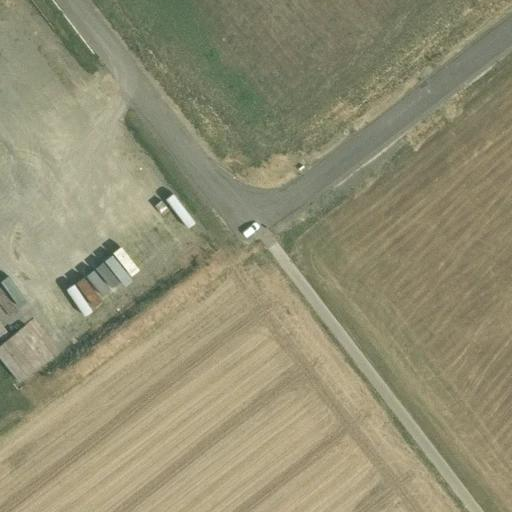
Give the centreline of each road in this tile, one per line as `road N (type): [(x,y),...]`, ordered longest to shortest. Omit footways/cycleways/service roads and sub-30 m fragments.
road 1 (track): [(249,225),(473,511)]
road 2 (track): [(0,292),(140,182),(29,51)]
road 3 (residential): [(511,28),(249,225)]
road 4 (residential): [(71,0),(249,225)]
